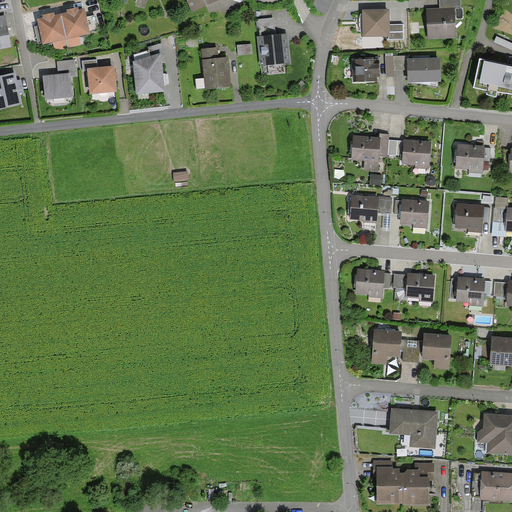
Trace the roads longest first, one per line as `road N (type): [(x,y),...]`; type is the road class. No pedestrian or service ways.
road 1 (residential): [(317,101),(0,131)]
road 2 (residential): [(511,119),(317,101)]
road 3 (residential): [(329,249),(511,263)]
road 4 (residential): [(340,385),(511,396)]
road 5 (residential): [(329,249),(317,101)]
road 6 (residential): [(340,385),(329,249)]
road 7 (residential): [(351,511),(340,385)]
